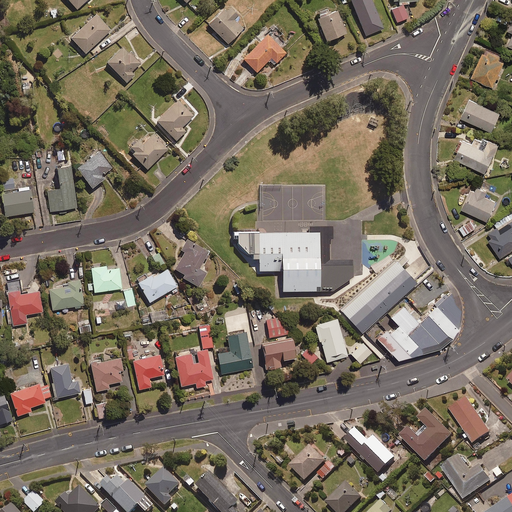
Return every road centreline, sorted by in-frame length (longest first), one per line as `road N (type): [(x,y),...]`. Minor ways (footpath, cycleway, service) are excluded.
road 1 (tertiary): [(507,325),(409,379),(209,419)]
road 2 (residential): [(430,64),(415,144),(424,209),(439,243),(507,325)]
road 3 (residential): [(0,248),(145,216),(242,113)]
road 4 (tertiary): [(209,419),(0,465)]
road 5 (residential): [(242,113),(376,57),(430,64)]
road 6 (residential): [(148,0),(242,113)]
road 7 (unclassified): [(209,419),(300,511)]
